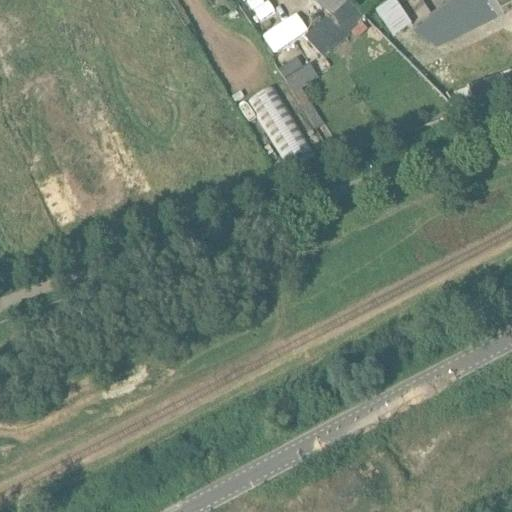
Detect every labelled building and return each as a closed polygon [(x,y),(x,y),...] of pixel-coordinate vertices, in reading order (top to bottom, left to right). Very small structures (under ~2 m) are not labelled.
[(88,39),(127,19),(116,0),(107,0),(76,17),(88,39)] [(317,0),(315,3),(323,11),(334,0),(317,0)] [(334,0),(323,11),(329,18),(332,20),(349,3),(346,0),(334,0)] [(411,26),(394,0),(393,0),(376,12),(393,38),(411,26)] [(395,0),(401,8),(412,0),(395,0)] [(407,18),(425,5),(421,0),(412,0),(401,8),(407,18)] [(332,20),(329,18),(305,40),(325,61),(367,21),(365,18),(349,3),(332,20)] [(425,5),(407,18),(414,27),(432,15),(425,5)] [(170,22),(164,13),(163,13),(160,16),(154,19),(160,29),(170,22)] [(100,61),(138,40),(127,19),(88,39),(100,61)] [(170,22),(160,29),(166,38),(172,34),(175,32),(176,32),(170,22)] [(68,27),(49,34),(65,81),(84,75),(68,27)] [(150,62),(138,40),(100,61),(112,83),(150,63),(150,62)] [(300,40),(271,58),(293,95),(320,76),(309,59),(312,58),(300,40)] [(0,105),(3,114),(24,105),(3,55),(0,56),(0,105)] [(211,74),(205,65),(204,66),(201,68),(195,71),(201,81),(211,74)] [(211,74),(201,81),(207,90),(213,87),(216,84),(217,84),(211,74)] [(119,96),(131,119),(169,98),(157,76),(119,96)] [(290,175),(317,158),(274,89),(247,106),(290,175)] [(169,98),(131,119),(143,141),(181,120),(169,98)] [(1,113),(0,113),(0,141),(13,135),(1,113)] [(243,124),(237,115),(236,116),(233,118),(227,121),(233,131),(243,124)] [(243,124),(233,131),(239,140),(245,137),(248,134),(249,134),(243,124)] [(154,173),(185,156),(174,136),(143,153),(154,173)] [(0,188),(32,171),(20,149),(0,159),(0,188)] [(196,176),(185,156),(154,173),(165,193),(196,176)] [(32,171),(0,188),(0,204),(5,214),(44,194),(32,171)] [(33,237),(64,221),(53,201),(22,217),(33,237)] [(74,241),(64,221),(33,237),(43,257),(74,241)]
